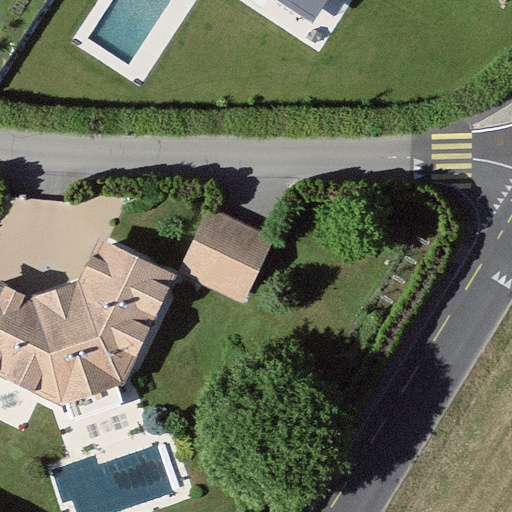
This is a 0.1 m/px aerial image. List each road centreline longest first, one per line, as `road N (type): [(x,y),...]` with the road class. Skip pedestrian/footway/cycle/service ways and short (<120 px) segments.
road 1 (residential): [(511,168),(0,144)]
road 2 (tertiary): [(350,511),(511,247)]
